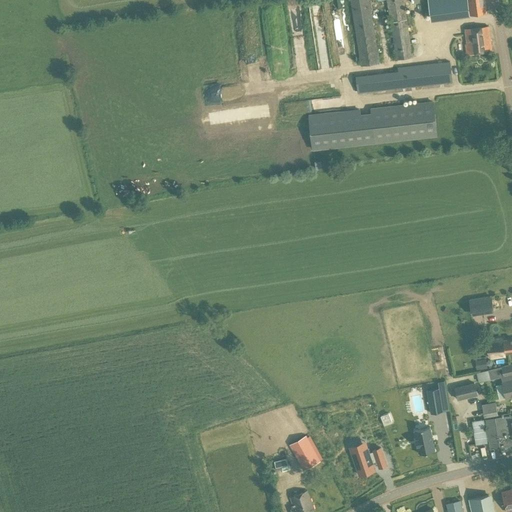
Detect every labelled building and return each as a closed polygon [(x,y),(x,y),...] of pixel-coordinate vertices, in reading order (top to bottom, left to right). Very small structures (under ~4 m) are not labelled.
[(369,0),(350,0),(361,66),(379,63),(369,0)] [(403,0),(387,0),(397,60),(413,58),(403,0)] [(428,0),(431,19),(469,14),(469,15),(487,13),(485,0),(428,0)] [(322,5),(310,7),(313,22),(325,20),(322,5)] [(489,26),(465,30),(468,45),(466,45),(467,55),(492,51),(489,26)] [(399,71),(355,76),(357,92),(452,82),(450,62),(398,68),(399,71)] [(433,102),(371,109),(375,142),(437,135),(433,102)] [(492,295),(470,298),(473,315),(495,311),(492,295)] [(503,339),(490,340),(492,357),(491,357),(505,356),(505,354),(511,353),(511,339),(503,341),(503,339)] [(487,358),(476,359),(477,369),(488,367),(487,358)] [(511,364),(488,370),(490,379),(503,376),(505,382),(503,383),(506,398),(511,396),(511,364)] [(490,379),(488,370),(477,372),(479,382),(490,379)] [(474,383),(454,388),(456,399),(476,395),(474,383)] [(439,388),(427,390),(431,413),(443,411),(439,388)] [(496,401),(482,403),(484,417),(498,414),(496,401)] [(511,415),(485,420),(490,449),(511,444),(511,415)] [(483,420),(472,421),(476,445),(487,443),(483,420)] [(435,450),(430,427),(414,430),(416,438),(415,438),(417,445),(418,447),(419,453),(435,450)] [(307,437),(291,447),(304,471),(321,461),(307,437)] [(366,446),(351,451),(360,475),(375,470),(372,463),(371,460),(376,458),(383,455),(381,448),(373,450),(374,452),(369,454),(366,446)] [(287,457),(275,460),(277,466),(288,463),(287,457)] [(297,511),(310,508),(303,487),(288,492),(294,511),(297,511)] [(511,488),(502,491),(507,511),(511,510),(511,488)] [(492,511),(488,495),(468,499),(471,511),(492,511)] [(463,511),(461,500),(447,503),(448,511),(463,511)]
